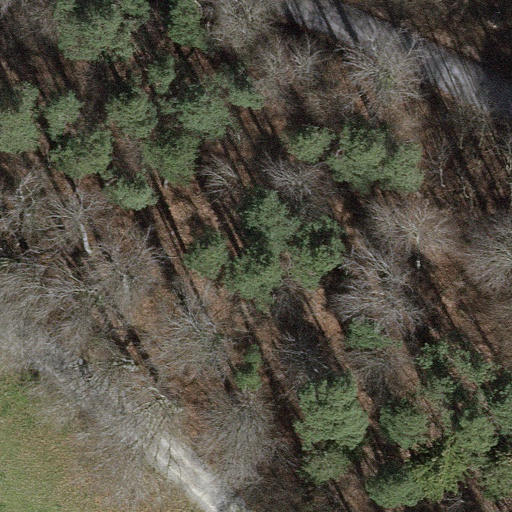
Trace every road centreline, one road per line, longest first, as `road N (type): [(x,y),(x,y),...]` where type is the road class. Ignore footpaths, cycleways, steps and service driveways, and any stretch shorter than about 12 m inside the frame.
road 1 (track): [(0,282),(100,356),(233,511)]
road 2 (track): [(293,0),(511,101)]
